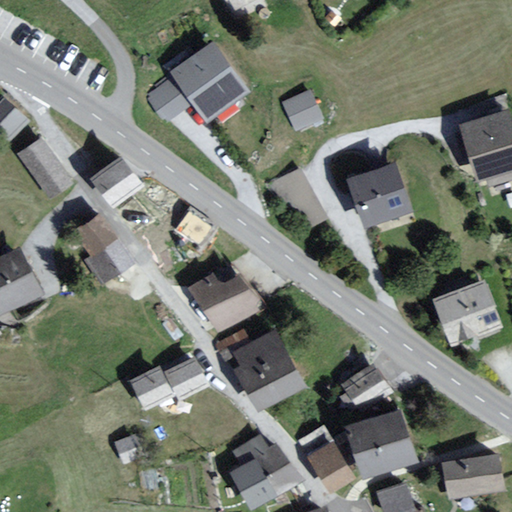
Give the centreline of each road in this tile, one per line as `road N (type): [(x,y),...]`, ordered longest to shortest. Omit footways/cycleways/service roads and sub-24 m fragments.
road 1 (tertiary): [(511,420),(111,126),(42,88)]
road 2 (residential): [(42,88),(39,118),(158,290),(342,511)]
